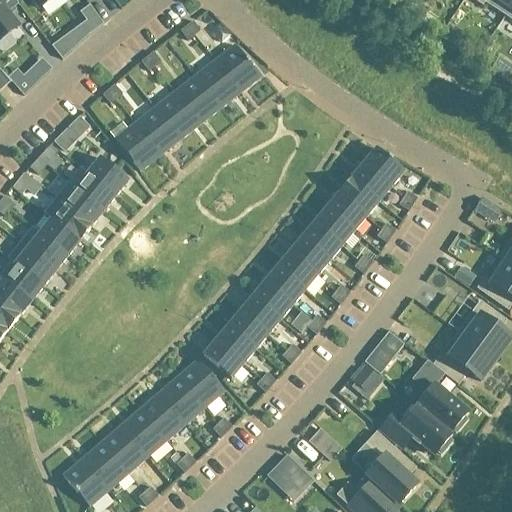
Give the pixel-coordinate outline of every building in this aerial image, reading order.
[(0,0),(0,40),(18,26),(8,13),(18,5),(14,0),(0,0)] [(32,0),(39,9),(51,0),(32,0)] [(505,17),(511,4),(511,0),(472,0),(482,6),(484,3),(505,17)] [(200,32),(193,22),(187,27),(194,37),(200,32)] [(89,35),(81,25),(51,47),(62,60),(89,35)] [(187,27),(180,32),(187,41),(194,37),(187,27)] [(446,27),(439,37),(446,42),(452,32),(446,27)] [(214,62),(240,95),(260,79),(235,46),(214,62)] [(161,62),(153,53),(147,58),(155,67),(161,62)] [(147,58),(141,63),(148,72),(155,67),(147,58)] [(195,78),(220,110),(240,95),(214,62),(195,78)] [(32,88),(49,72),(41,63),(24,80),(32,88)] [(11,83),(0,69),(0,88),(1,90),(9,83),(10,84),(11,83)] [(175,93),(200,126),(220,110),(195,78),(175,93)] [(122,95),(114,85),(108,91),(116,100),(122,95)] [(108,91),(102,96),(110,105),(116,100),(108,91)] [(155,109),(180,141),(200,126),(175,93),(155,109)] [(135,124),(160,157),(180,141),(155,109),(135,124)] [(78,138),(88,128),(79,118),(69,128),(78,138)] [(114,140),(140,173),(160,157),(135,124),(114,140)] [(46,166),(54,156),(47,150),(38,159),(46,166)] [(363,165),(391,189),(404,173),(376,150),(363,165)] [(38,175),(46,166),(38,159),(30,168),(38,175)] [(80,168),(116,197),(128,182),(100,159),(88,174),(80,168)] [(351,180),(379,203),(391,189),(363,165),(351,180)] [(80,168),(68,183),(104,212),(116,197),(80,168)] [(31,181),(24,175),(20,180),(13,189),(20,195),(31,181)] [(338,194),(367,218),(379,203),(351,180),(338,194)] [(68,183),(56,198),(92,227),(104,212),(68,183)] [(418,199),(407,192),(403,199),(413,206),(418,199)] [(326,209),(354,233),(367,218),(338,194),(326,209)] [(0,203),(9,211),(14,205),(5,197),(0,202),(0,203)] [(56,198),(44,214),(80,242),(92,227),(56,198)] [(403,199),(398,206),(409,212),(413,206),(403,199)] [(476,210),(486,217),(493,206),(482,200),(476,210)] [(9,211),(0,203),(0,213),(4,217),(9,211)] [(314,224),(342,247),(354,233),(326,209),(314,224)] [(51,220),(40,234),(32,228),(32,229),(68,257),(80,242),(44,214),(43,214),(51,220)] [(301,239),(330,262),(342,247),(314,224),(301,239)] [(396,231),(386,224),(381,231),(391,238),(396,231)] [(32,229),(20,243),(56,272),(68,257),(32,229)] [(381,231),(376,238),(386,245),(391,238),(381,231)] [(501,261),(511,267),(511,237),(498,259),(501,261)] [(289,253),(317,277),(330,262),(301,239),(289,253)] [(8,258),(44,287),(56,272),(20,243),(8,258)] [(277,268),(305,292),(317,277),(289,253),(277,268)] [(373,262),(364,255),(359,262),(368,269),(373,262)] [(0,275),(0,276),(32,302),(44,287),(8,258),(7,259),(11,262),(0,275)] [(511,267),(501,261),(487,281),(484,279),(476,289),(508,312),(511,305),(511,267)] [(359,262),(354,268),(364,276),(368,269),(359,262)] [(265,283),(293,306),(305,292),(277,268),(265,283)] [(469,287),(475,278),(461,268),(455,277),(469,287)] [(0,301),(20,318),(32,302),(0,276),(0,278),(3,280),(0,283),(0,301)] [(252,298),(281,321),(293,306),(265,283),(252,298)] [(350,293),(341,286),(336,292),(345,300),(350,293)] [(336,292),(330,299),(340,306),(345,300),(336,292)] [(240,312),(268,336),(281,321),(252,298),(240,312)] [(0,326),(8,332),(20,318),(0,301),(0,326)] [(480,302),(457,332),(496,361),(511,340),(499,331),(506,321),(480,302)] [(228,327),(256,351),(268,336),(240,312),(228,327)] [(317,316),(312,322),(321,330),(326,324),(317,316)] [(312,322),(306,328),(316,336),(321,330),(312,322)] [(215,342),(244,365),(256,351),(228,327),(215,342)] [(496,361),(457,332),(433,366),(458,386),(468,373),(481,382),(496,361)] [(215,342),(203,357),(231,381),(244,365),(215,342)] [(301,353),(292,345),(287,351),(296,359),(301,353)] [(287,351),(281,357),(291,365),(296,359),(287,351)] [(375,356),(368,365),(378,374),(386,364),(375,356)] [(178,378),(205,409),(225,392),(198,361),(178,378)] [(423,389),(412,403),(452,436),(452,435),(451,434),(453,431),(456,434),(467,420),(464,418),(468,414),(435,387),(444,376),(427,362),(412,380),(423,389)] [(366,367),(353,383),(364,391),(377,375),(366,367)] [(276,382),(267,374),(261,380),(270,388),(276,382)] [(159,394),(186,426),(205,409),(178,378),(159,394)] [(261,380),(256,386),(265,394),(270,388),(261,380)] [(140,411),(167,442),(186,426),(159,394),(140,411)] [(395,412),(380,430),(403,450),(411,440),(417,446),(415,449),(416,450),(418,446),(419,447),(420,445),(434,457),(438,453),(441,456),(452,442),(449,440),(452,436),(412,403),(401,416),(395,412)] [(121,427),(148,459),(167,442),(140,411),(121,427)] [(232,428),(224,419),(218,425),(226,433),(232,428)] [(218,425),(212,430),(221,439),(226,433),(218,425)] [(102,444),(128,475),(148,459),(121,427),(102,444)] [(309,443),(330,462),(341,450),(320,431),(309,443)] [(365,445),(381,460),(367,475),(400,505),(417,486),(408,477),(415,469),(376,433),(365,445)] [(102,444),(82,460),(109,491),(128,475),(102,444)] [(196,463),(188,454),(182,460),(190,469),(196,463)] [(90,508),(109,491),(82,460),(63,477),(90,508)] [(182,460),(176,465),(184,474),(190,469),(182,460)] [(313,482),(299,469),(288,480),(302,494),(313,482)] [(347,484),(336,496),(352,511),(396,511),(402,506),(400,505),(367,475),(353,490),(347,484)] [(158,497),(150,488),(144,493),(152,502),(158,497)] [(144,493),(138,498),(146,508),(152,502),(144,493)]
